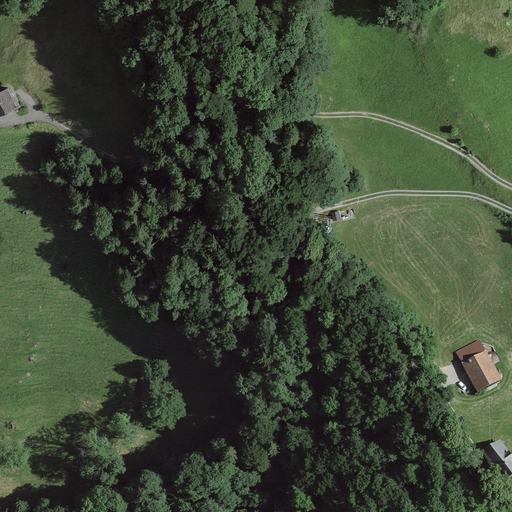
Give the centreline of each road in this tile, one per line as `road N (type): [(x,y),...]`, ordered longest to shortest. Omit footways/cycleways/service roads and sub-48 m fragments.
road 1 (track): [(215,0),(264,90),(290,107),(441,140),(511,184)]
road 2 (track): [(17,91),(52,123),(122,163),(249,202),(315,207)]
road 3 (track): [(448,384),(428,368),(378,288),(342,260),(315,207)]
road 4 (track): [(315,207),(411,193),(470,196),(511,211)]
